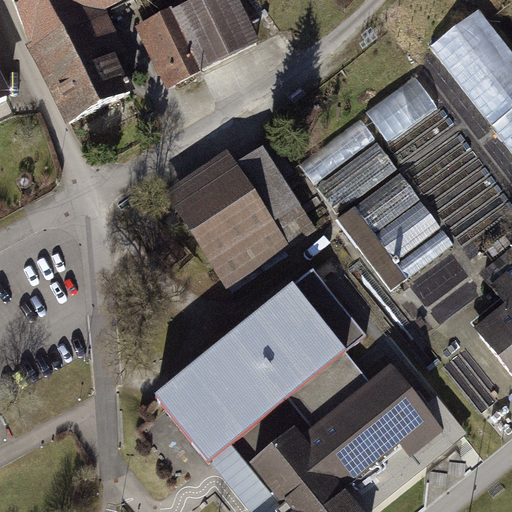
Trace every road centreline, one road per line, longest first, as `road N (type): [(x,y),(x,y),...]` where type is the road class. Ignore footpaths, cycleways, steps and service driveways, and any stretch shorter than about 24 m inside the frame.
road 1 (residential): [(87,194),(287,74),(376,0)]
road 2 (residential): [(87,194),(111,461)]
road 3 (residential): [(6,0),(87,194)]
